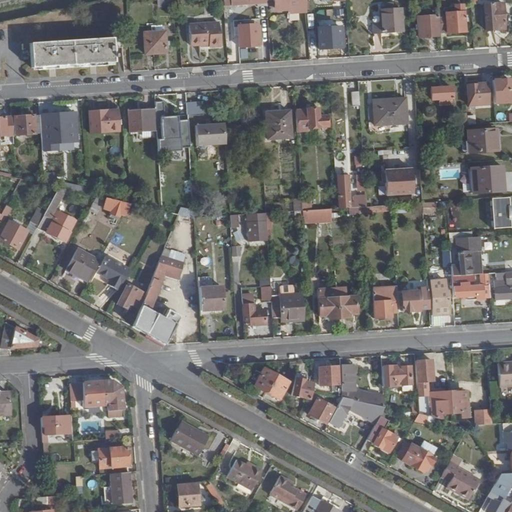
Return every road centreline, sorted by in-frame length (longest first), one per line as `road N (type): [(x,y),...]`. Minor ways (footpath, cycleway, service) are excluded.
road 1 (residential): [(511,59),(0,92)]
road 2 (residential): [(139,358),(511,334)]
road 3 (residential): [(139,358),(417,511)]
road 4 (residential): [(0,281),(139,358)]
road 5 (residential): [(27,365),(33,450),(2,511)]
road 6 (residential): [(139,358),(152,511)]
